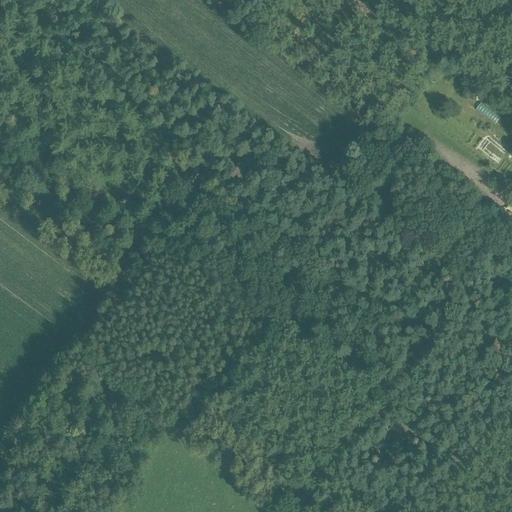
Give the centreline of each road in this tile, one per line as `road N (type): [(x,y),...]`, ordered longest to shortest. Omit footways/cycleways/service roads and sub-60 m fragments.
road 1 (track): [(484,251),(436,338),(297,511)]
road 2 (track): [(380,410),(456,463),(469,460),(511,410)]
